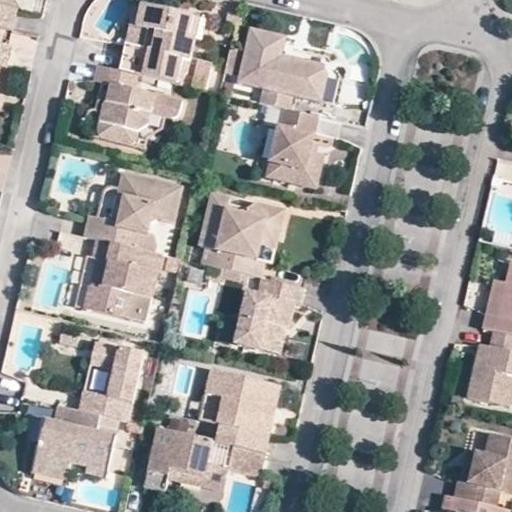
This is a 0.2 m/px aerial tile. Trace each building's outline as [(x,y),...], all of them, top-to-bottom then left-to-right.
[(15,0),(0,0),(0,22),(12,26),(18,4),(15,0)] [(140,0),(134,24),(143,26),(149,1),(144,0),(140,0)] [(149,1),(143,26),(151,28),(162,30),(157,48),(147,45),(130,41),(124,67),(141,71),(181,81),(185,68),(189,69),(198,34),(193,33),(198,13),(149,1)] [(203,15),(198,13),(193,33),(198,34),(203,15)] [(264,85),(261,100),(286,106),(291,107),(294,92),(321,98),(327,75),(320,62),(282,53),(286,35),(252,27),(238,80),(264,85)] [(151,28),(147,45),(157,48),(162,30),(151,28)] [(0,63),(3,64),(9,42),(0,40),(0,63)] [(198,59),(193,84),(207,87),(213,63),(198,59)] [(124,67),(102,62),(98,77),(112,80),(108,96),(106,95),(101,116),(100,120),(101,123),(104,125),(108,127),(134,134),(137,135),(139,134),(141,131),(141,128),(142,125),(144,124),(146,123),(147,123),(150,122),(153,108),(171,112),(176,114),(179,113),(181,110),(182,106),(184,102),(184,97),(137,86),(141,71),(124,67)] [(291,107),(286,106),(273,159),(286,162),(282,175),(319,184),(327,152),(316,150),(311,149),(313,140),(319,114),(291,107)] [(286,162),(273,159),(270,172),(282,175),(286,162)] [(124,170),(120,185),(126,195),(123,211),(113,218),(92,213),(87,233),(96,236),(154,250),(156,236),(153,230),(151,229),(152,222),(160,218),(174,222),(184,184),(124,170)] [(126,195),(120,185),(113,218),(123,211),(126,195)] [(253,200),(245,207),(241,212),(239,221),(227,217),(230,204),(231,196),(212,192),(200,242),(207,244),(203,262),(206,262),(224,267),(242,271),(260,275),(264,258),(258,257),(252,255),(255,241),(261,243),(265,225),(279,229),(283,208),(253,200)] [(241,212),(245,207),(230,204),(227,217),(239,221),(241,212)] [(265,225),(261,243),(276,246),(279,229),(265,225)] [(154,250),(96,236),(92,254),(95,255),(103,257),(97,284),(90,282),(87,281),(82,302),(145,317),(160,251),(154,250)] [(252,255),(258,257),(261,243),(255,241),(252,255)] [(103,257),(95,255),(90,282),(97,284),(103,257)] [(224,267),(206,262),(203,273),(222,278),(223,275),(224,267)] [(242,271),(224,267),(223,275),(241,280),(242,271)] [(502,316),(490,313),(486,329),(499,332),(511,335),(511,273),(510,282),(502,316)] [(303,286),(262,276),(258,293),(247,290),(241,316),(235,341),(272,350),(279,324),(286,326),(289,326),(294,303),(299,304),(303,286)] [(498,279),(490,313),(502,316),(510,282),(498,279)] [(235,341),(241,316),(225,313),(220,338),(235,341)] [(280,352),(286,326),(279,324),(272,350),(280,352)] [(65,331),(63,339),(80,344),(82,336),(65,331)] [(511,335),(499,332),(495,348),(492,360),(480,357),(471,395),(511,405),(511,400),(511,335)] [(144,350),(97,339),(92,361),(116,368),(111,393),(86,387),(81,409),(117,417),(128,420),(144,350)] [(492,360),(495,348),(483,345),(480,357),(492,360)] [(270,400),(276,402),(280,384),(209,365),(203,387),(220,392),(213,420),(217,421),(212,440),(231,445),(263,453),(273,411),(267,409),(270,400)] [(267,409),(273,411),(276,402),(270,400),(267,409)] [(81,409),(58,403),(54,419),(43,416),(35,449),(69,458),(87,462),(106,467),(117,417),(81,409)] [(170,430),(155,427),(142,485),(164,490),(168,478),(171,463),(178,465),(177,468),(203,474),(201,485),(224,490),(229,469),(257,476),(263,453),(231,445),(226,466),(207,462),(212,440),(170,430)] [(511,439),(492,434),(486,456),(484,463),(474,461),(468,482),(461,481),(457,480),(454,497),(496,507),(500,491),(511,493),(511,439)] [(69,458),(35,449),(31,465),(65,474),(69,458)] [(468,451),(461,481),(468,482),(474,461),(484,463),(486,456),(468,451)] [(106,467),(87,462),(86,468),(104,473),(106,467)] [(168,478),(201,485),(203,474),(177,468),(178,465),(171,463),(168,478)] [(454,497),(447,495),(444,511),(447,511),(448,511),(509,511),(510,510),(496,507),(454,497)]
